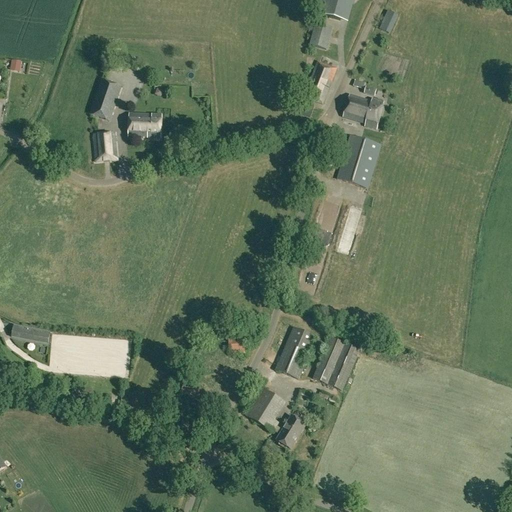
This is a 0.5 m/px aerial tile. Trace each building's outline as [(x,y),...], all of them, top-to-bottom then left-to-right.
[(320,0),(317,14),(341,21),(346,0),(320,0)] [(389,34),(397,16),(388,12),(380,30),(389,34)] [(315,24),(309,47),(326,52),(333,29),(315,24)] [(11,68),(20,70),(21,62),(13,61),(11,68)] [(323,105),(336,69),(317,62),(304,98),(323,105)] [(363,90),(365,83),(355,80),(353,87),(363,90)] [(90,115),(98,117),(100,111),(112,115),(122,88),(103,81),(90,115)] [(374,98),(377,90),(366,87),(364,94),(374,98)] [(376,131),(385,104),(383,103),(384,101),(378,99),(377,101),(373,100),(372,102),(350,95),(343,118),(365,125),(364,127),(376,131)] [(304,103),(300,115),(310,118),(314,107),(304,103)] [(161,140),(162,116),(130,114),(129,138),(144,139),(144,138),(148,139),(161,140)] [(200,144),(208,143),(207,131),(199,132),(200,144)] [(96,163),(118,161),(115,133),(93,136),(96,163)] [(368,189),(381,146),(350,137),(337,180),(368,189)] [(350,252),(364,209),(354,205),(340,249),(350,252)] [(11,339),(48,346),(50,334),(14,326),(11,339)] [(299,380),(317,338),(294,328),(276,370),(299,380)] [(342,392),(359,351),(330,339),(313,379),(342,392)] [(229,354),(245,354),(245,340),(229,340),(229,354)] [(201,404),(206,393),(185,381),(180,393),(201,404)] [(263,389),(246,416),(274,434),(279,424),(275,421),(285,403),(263,389)] [(279,424),(276,430),(282,434),(277,441),(280,444),(279,446),(286,450),(288,448),(291,450),(306,426),(292,417),(286,428),(279,424)]
